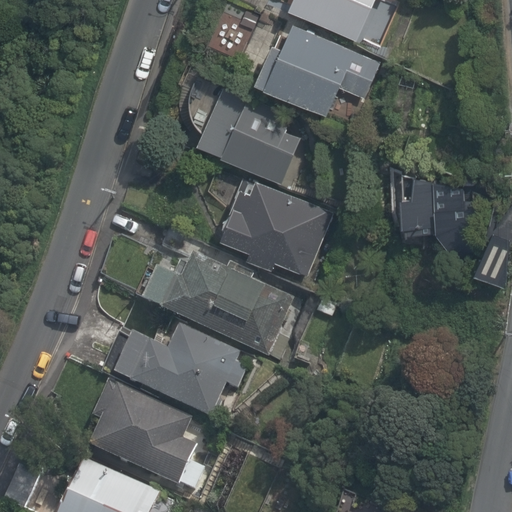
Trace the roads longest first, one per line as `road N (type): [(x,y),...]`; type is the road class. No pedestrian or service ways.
road 1 (residential): [(0,439),(154,0)]
road 2 (residential): [(511,391),(486,511)]
